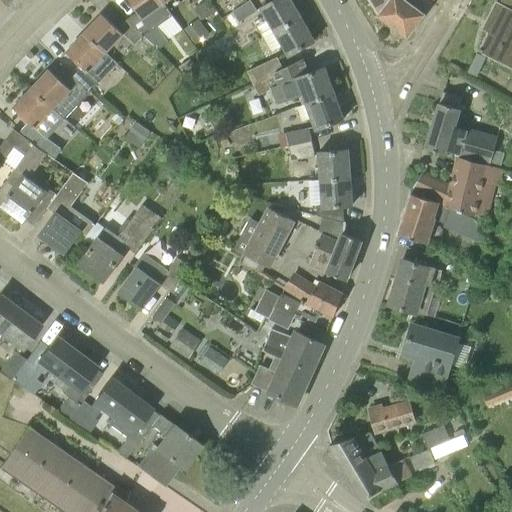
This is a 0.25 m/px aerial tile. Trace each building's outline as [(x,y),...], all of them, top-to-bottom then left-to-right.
[(168,42),(157,26),(171,16),(160,0),(129,0),(138,11),(127,18),(143,36),(144,35),(159,48),(168,42)] [(198,0),(160,0),(171,16),(172,15),(169,11),(184,0),(193,0),(195,2),(198,0)] [(209,0),(206,0),(194,9),(201,20),(216,9),(209,0)] [(249,0),(248,0),(232,11),(240,23),(257,12),(249,0)] [(268,31),(298,12),(291,0),(273,0),(260,8),(268,20),(264,23),(268,31)] [(374,0),(383,11),(380,14),(406,34),(412,33),(431,3),(426,0),(374,0)] [(511,10),(496,3),(486,22),(492,25),(481,49),(480,49),(479,50),(481,51),(481,50),(511,65),(511,10)] [(314,39),(298,12),(268,31),(269,33),(273,31),(287,55),(314,39)] [(118,28),(102,13),(84,32),(105,53),(124,34),(134,44),(143,36),(127,18),(126,19),(118,28)] [(197,44),(209,35),(199,21),(186,29),(197,44)] [(82,66),(73,75),(89,92),(99,81),(116,63),(105,53),(84,32),(66,51),(82,66)] [(254,84),(283,68),(277,57),(247,70),(254,84)] [(309,73),(302,59),(283,68),(254,84),(259,94),(270,89),(276,104),(302,95),(304,101),(333,90),(325,67),(309,73)] [(188,60),(177,67),(184,77),(195,70),(188,60)] [(65,83),(49,69),(31,88),(64,119),(65,119),(64,118),(89,92),(73,75),(65,83)] [(54,158),(61,148),(46,138),(56,127),(64,119),(31,88),(13,107),(29,121),(21,130),(32,143),(47,153),(54,158)] [(314,128),(344,118),(333,90),(304,101),(314,128)] [(466,128),(459,126),(464,109),(459,107),(462,97),(445,92),(445,91),(443,90),(439,103),(441,103),(427,147),(446,153),(447,150),(459,153),(490,164),(490,162),(501,165),(504,152),(494,149),(498,136),(466,127),(466,128)] [(141,149),(152,132),(138,122),(126,138),(141,149)] [(25,154),(32,143),(13,128),(0,145),(0,164),(14,146),(25,154)] [(290,147),(313,143),(310,128),(288,133),(290,147)] [(28,178),(47,153),(32,143),(25,154),(6,180),(7,180),(15,186),(1,204),(23,220),(36,203),(45,210),(47,207),(57,194),(47,188),(45,190),(28,178)] [(293,160),(316,158),(313,143),(290,147),(293,160)] [(319,178),(350,174),(348,149),(317,152),(319,178)] [(486,217),(496,183),(494,183),(498,167),(459,155),(449,187),(423,173),(419,179),(470,212),(486,217)] [(95,225),(70,206),(88,182),(73,172),(57,194),(47,207),(56,212),(41,233),(65,250),(80,229),(88,236),(95,225)] [(344,221),(342,204),(352,204),(350,174),(319,178),(321,202),(316,203),(317,215),(344,221)] [(470,212),(419,179),(415,186),(448,204),(411,192),(398,232),(428,242),(435,219),(444,223),(443,227),(479,241),(486,222),(448,209),(448,206),(470,212)] [(162,217),(157,214),(148,207),(142,203),(130,220),(127,218),(119,228),(122,231),(118,235),(105,226),(98,221),(95,225),(88,236),(82,244),(89,249),(81,262),(104,279),(126,246),(136,252),(162,217)] [(273,257),(292,218),(267,206),(243,252),(265,263),(269,255),(273,257)] [(327,271),(346,278),(362,239),(342,232),(339,241),(322,235),(313,257),(330,264),(327,271)] [(170,291),(188,265),(177,256),(167,269),(158,261),(149,273),(139,266),(120,291),(141,307),(159,283),(170,291)] [(437,286),(441,271),(403,258),(389,303),(412,310),(409,318),(422,322),(423,313),(427,314),(435,285),(437,286)] [(281,293),(280,295),(274,307),(294,316),(296,312),(300,314),(303,309),(315,314),(319,307),(334,314),(342,292),(319,280),(317,284),(294,271),(283,288),(301,300),(301,301),(281,293)] [(0,332),(1,333),(20,310),(0,295),(0,332)] [(166,297),(154,315),(162,321),(175,303),(166,297)] [(274,307),(269,317),(268,319),(288,328),(294,316),(274,307)] [(21,348),(39,324),(20,310),(1,333),(21,348)] [(444,387),(459,338),(412,324),(404,350),(416,354),(410,377),(444,387)] [(324,342),(328,332),(312,325),(308,335),(295,328),(292,335),(271,327),(266,341),(285,353),(288,347),(314,364),(324,342)] [(192,361),(204,342),(184,329),(172,347),(192,361)] [(58,375),(77,352),(55,335),(37,359),(58,375)] [(285,353),(266,341),(263,350),(278,357),(272,369),(260,364),(252,382),(267,389),(267,390),(296,404),(314,364),(288,347),(285,353)] [(220,375),(230,359),(212,347),(201,364),(220,375)] [(0,369),(0,370),(12,379),(26,359),(13,350),(0,369)] [(56,410),(69,419),(82,399),(97,380),(89,375),(95,366),(77,352),(58,375),(68,382),(61,392),(66,396),(56,410)] [(22,386),(37,367),(26,359),(12,379),(22,386)] [(112,417),(131,393),(110,378),(92,401),(112,416),(112,417)] [(511,379),(483,391),(487,402),(511,392),(511,379)] [(132,431),(151,407),(131,393),(112,417),(112,416),(106,424),(125,438),(115,451),(125,458),(141,437),(132,431)] [(416,421),(410,398),(383,406),(382,401),(367,406),(375,433),(416,421)] [(82,399),(69,419),(78,425),(92,406),(82,399)] [(182,467),(199,444),(159,415),(152,425),(163,433),(154,446),(151,444),(148,449),(144,455),(164,470),(172,459),(182,467)] [(138,511),(126,503),(129,489),(114,485),(27,425),(0,464),(0,468),(61,511),(60,511),(138,511)] [(430,450),(452,440),(446,425),(424,435),(430,450)] [(380,450),(370,431),(352,437),(328,443),(332,449),(333,448),(350,477),(384,456),(381,449),(380,450)] [(417,471),(437,463),(432,450),(412,458),(417,471)] [(388,465),(384,456),(350,477),(362,498),(412,474),(403,458),(388,465)]
